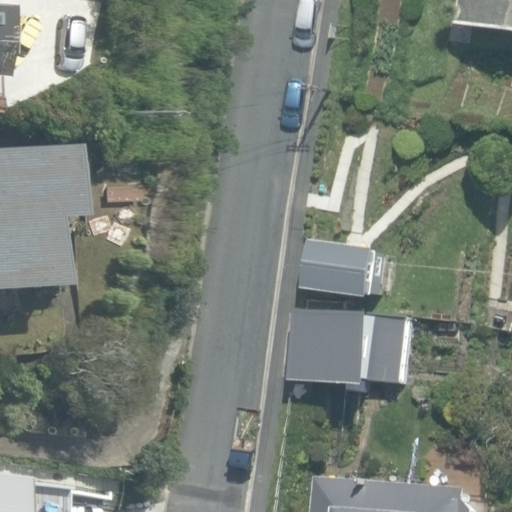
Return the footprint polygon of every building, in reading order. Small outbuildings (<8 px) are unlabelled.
[(511,0),(469,0),(466,23),(511,29),(511,0)] [(0,287),(52,284),(47,218),(74,216),(69,144),(0,148),(0,287)] [(315,289),(371,297),(372,295),(386,297),(392,254),(379,252),(379,248),(323,240),(315,289)] [(303,380),(380,386),(381,379),(410,382),(414,317),(385,315),(309,309),(303,380)] [(4,427),(69,434),(73,397),(7,390),(4,427)] [(321,511),(487,511),(488,511),(478,501),(479,492),(325,479),(321,511)]
